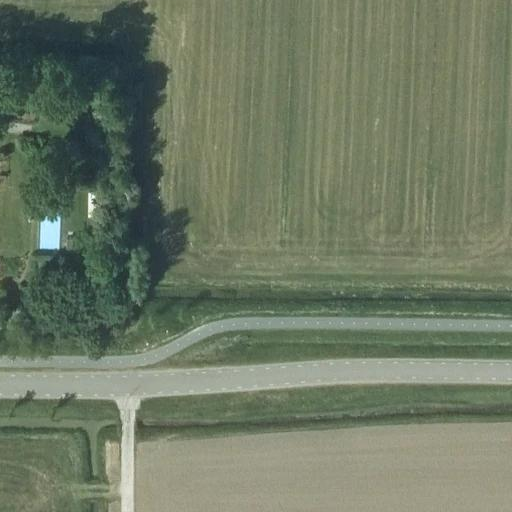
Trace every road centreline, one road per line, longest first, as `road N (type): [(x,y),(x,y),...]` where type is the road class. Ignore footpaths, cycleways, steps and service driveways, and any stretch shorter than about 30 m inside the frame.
road 1 (secondary): [(511,371),(0,385)]
road 2 (track): [(127,386),(127,511)]
